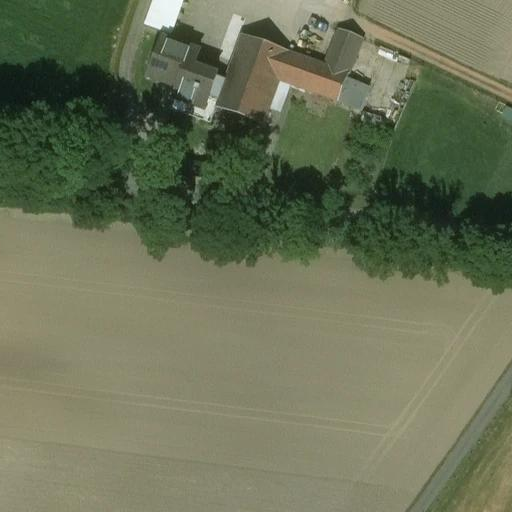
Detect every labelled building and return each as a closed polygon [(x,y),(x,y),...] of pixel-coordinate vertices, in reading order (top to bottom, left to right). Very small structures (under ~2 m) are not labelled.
[(185,0),(155,0),(146,28),(172,37),(185,0)] [(326,67),(290,54),(280,82),(339,103),(357,110),(369,81),(350,75),(364,40),(340,31),(326,67)] [(290,54),(247,39),(243,37),(228,81),(218,109),(264,126),(280,82),(290,54)] [(228,81),(195,69),(201,53),(164,40),(150,79),(179,89),(171,111),(191,119),(195,107),(216,115),(218,109),(228,81)] [(511,120),(511,107),(507,106),(502,117),(511,120)]
